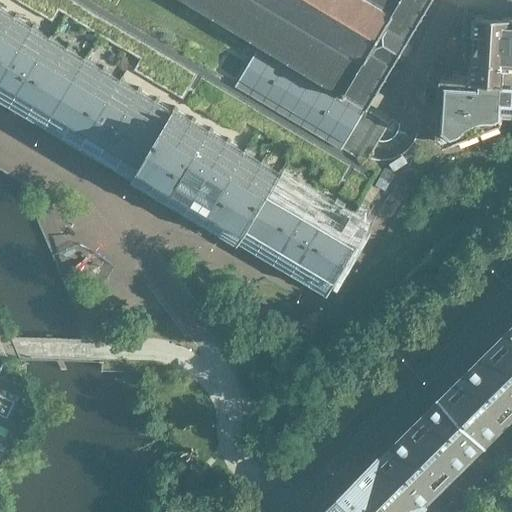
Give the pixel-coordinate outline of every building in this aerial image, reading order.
[(16,0),(52,21),(59,11),(140,59),(133,70),(183,99),(189,88),(193,90),(186,101),(240,133),(246,122),(325,169),(318,180),(335,190),(342,179),(346,181),(339,192),(357,203),(371,180),(376,183),(377,182),(376,182),(381,173),(382,174),(382,173),(366,163),(392,119),(391,118),(368,105),(368,104),(430,0),(16,0)] [(43,129),(87,56),(86,55),(85,56),(84,55),(83,56),(71,49),(71,48),(70,47),(70,46),(68,45),(66,44),(66,45),(53,38),(54,37),(52,36),(53,35),(51,34),(50,35),(49,34),(47,36),(49,37),(46,42),(30,32),(33,27),(35,29),(36,27),(35,26),(35,25),(33,24),(31,24),(18,17),(19,16),(17,15),(18,15),(16,13),(15,14),(14,13),(13,14),(1,7),(1,6),(0,5),(0,4),(0,96),(9,102),(6,107),(8,109),(11,104),(27,113),(24,118),(26,120),(29,115),(45,124),(42,129),(43,129)] [(511,16),(475,15),(472,13),(465,9),(464,11),(463,36),(474,37),(472,80),(440,78),(437,138),(445,144),(502,122),(502,115),(511,115),(511,16)] [(131,182),(176,107),(175,106),(173,108),(172,107),(171,108),(159,101),(159,100),(158,99),(158,98),(156,97),(156,98),(154,97),(154,98),(141,90),(142,90),(140,89),(141,88),(139,87),(138,87),(137,86),(136,88),(137,89),(135,94),(119,85),(121,80),(123,81),(124,79),(123,78),(123,77),(121,76),(121,77),(119,76),(119,77),(106,70),(107,69),(105,68),(106,67),(104,66),(103,66),(102,66),(101,66),(89,59),(89,58),(88,57),(87,56),(43,129),(45,130),(48,125),(63,134),(60,139),(62,141),(65,136),(80,145),(78,150),(80,151),(83,147),(98,156),(95,160),(98,162),(101,157),(116,166),(113,171),(115,172),(118,168),(134,177),(131,181),(131,182)] [(238,245),(282,170),(280,169),(278,169),(277,170),(265,162),(266,161),(264,160),(265,160),(263,158),(262,159),(261,158),(260,159),(248,152),(248,151),(247,150),(247,149),(245,148),(245,149),(243,148),(242,149),(230,141),(231,141),(229,140),(230,139),(227,138),(226,137),(225,138),(213,131),(213,130),(212,129),(212,128),(210,127),(210,128),(208,127),(207,128),(195,121),(196,120),(194,119),(195,118),(193,117),(192,117),(191,116),(190,117),(178,110),(178,109),(177,108),(177,107),(176,107),(131,182),(133,183),(136,178),(151,187),(148,192),(151,193),(154,189),(169,197),(166,202),(168,204),(171,199),(186,208),(183,213),(186,214),(189,209),(204,218),(201,223),(204,225),(207,220),(222,229),(219,234),(221,235),(224,231),(239,240),(237,244),(238,245)] [(359,241),(367,228),(368,228),(370,224),(367,223),(367,224),(365,223),(365,224),(352,216),(353,215),(351,214),(352,214),(351,213),(350,212),(349,213),(348,212),(347,213),(335,206),(335,205),(334,204),(334,203),(332,202),(332,203),(330,202),(329,204),(331,205),(328,209),(312,200),(315,195),(317,196),(318,194),(316,193),(317,193),(315,191),(314,192),(313,191),(312,192),(300,185),(300,184),(299,183),(299,182),(297,181),(297,182),(295,181),(295,182),(282,175),(283,174),(281,173),(283,170),(282,170),(238,245),(240,246),(243,241),(255,248),(254,250),(255,251),(254,252),(257,253),(258,252),(259,253),(260,252),(272,259),(271,260),(273,261),(272,262),(275,264),(275,263),(277,264),(278,262),(290,269),(289,271),(290,272),(290,273),(292,274),(293,273),(294,274),(295,273),(307,280),(306,281),(308,282),(307,283),(310,285),(310,284),(312,285),(313,283),(325,290),(324,292),(325,293),(325,294),(327,295),(330,292),(329,291),(337,278),(340,275),(339,275),(347,261),(348,262),(350,258),(349,258),(357,245),(358,245),(360,241),(359,241)] [(511,341),(505,334),(481,358),(511,389),(511,341)] [(290,367),(281,358),(273,366),(282,375),(290,367)] [(453,474),(511,415),(511,389),(481,358),(409,429),(453,474)] [(0,395),(12,401),(19,386),(0,377),(0,395)] [(0,415),(5,418),(13,401),(12,401),(0,395),(0,415)] [(453,474),(409,429),(380,457),(379,456),(365,470),(406,511),(416,511),(426,503),(424,502),(453,474)] [(406,511),(365,470),(337,498),(322,511),(406,511)]
